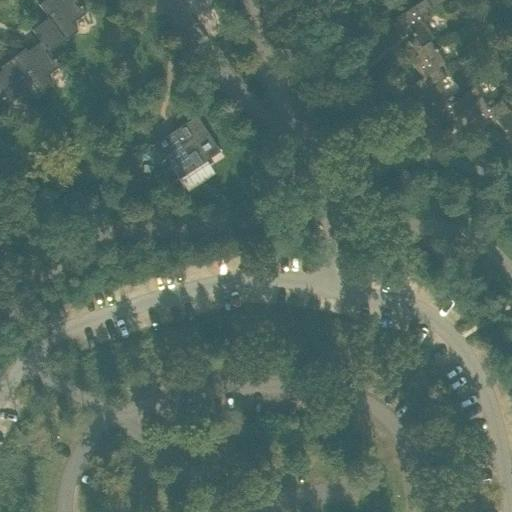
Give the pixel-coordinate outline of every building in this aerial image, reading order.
[(44,0),(38,5),(48,18),(65,41),(77,32),(72,24),(85,14),(75,0),(56,0),(55,1),(53,0),(44,0)] [(409,31),(414,37),(421,48),(430,42),(434,39),(420,18),(431,11),(423,0),(421,0),(390,21),(401,37),(409,31)] [(423,0),(431,11),(447,0),(423,0)] [(25,49),(12,58),(41,97),(45,93),(44,91),(51,85),(46,77),(59,67),(49,53),(65,41),(48,18),(32,31),(42,44),(29,54),(25,49)] [(415,82),(422,94),(435,85),(444,79),(437,69),(445,64),(430,42),(421,48),(414,37),(408,42),(417,55),(409,60),(421,78),(415,82)] [(0,96),(7,106),(21,96),(26,103),(34,98),(36,100),(41,97),(12,58),(0,67),(4,73),(0,75),(0,96)] [(435,130),(463,112),(470,106),(463,95),(449,105),(435,85),(422,94),(433,109),(424,115),(435,130)] [(472,136),(495,121),(508,112),(501,100),(488,109),(474,88),(463,95),(470,106),(463,112),(470,123),(466,126),(472,136)] [(507,159),(511,155),(511,117),(508,112),(495,121),(505,138),(497,143),(507,159)] [(204,162),(220,152),(196,116),(154,144),(177,181),(192,171),(187,164),(200,155),(204,162)] [(413,258),(422,271),(432,264),(424,251),(413,258)]
